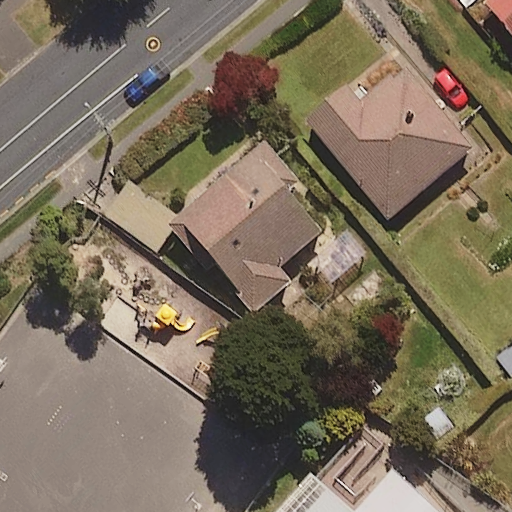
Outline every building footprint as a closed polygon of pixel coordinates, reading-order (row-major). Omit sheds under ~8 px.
[(511,0),(498,0),(487,10),(511,39),(511,0)] [(474,152),(408,74),(365,111),(346,90),(304,126),(387,225),(474,152)] [(263,148),(172,239),(208,279),(215,272),(262,319),(284,296),(274,286),(319,241),(285,207),(303,188),(263,148)] [(179,228),(134,188),(110,216),(155,255),(179,228)] [(386,504),(340,467),(303,511),(454,511),(409,475),(386,504)]
